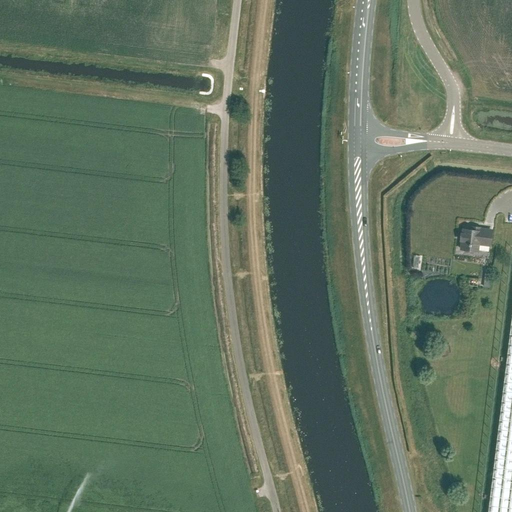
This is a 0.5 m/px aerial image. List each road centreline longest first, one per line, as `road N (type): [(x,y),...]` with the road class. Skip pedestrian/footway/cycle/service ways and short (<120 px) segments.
road 1 (unclassified): [(275,511),(236,345),(223,225),(234,0)]
road 2 (secondary): [(409,511),(367,309),(358,151)]
road 3 (secondary): [(357,132),(364,0)]
